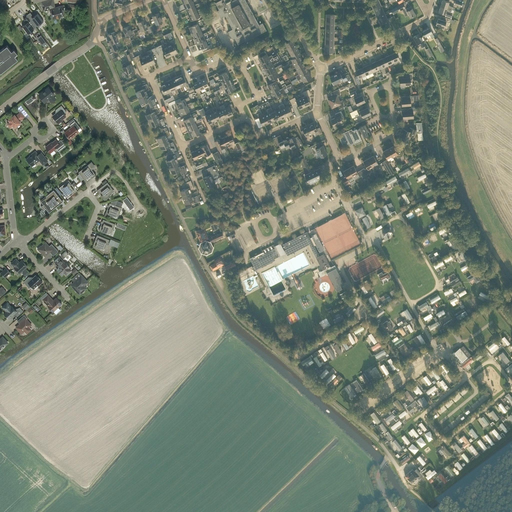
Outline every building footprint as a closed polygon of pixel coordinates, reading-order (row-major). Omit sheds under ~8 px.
[(44,11),(50,9),(52,18),(65,15),(63,5),(55,7),(53,0),(45,0),(41,1),(44,11)] [(193,2),(196,0),(192,0),(183,4),(186,10),(195,5),(194,5),(193,2)] [(220,0),(215,3),(219,9),(217,11),(221,18),(225,15),(233,29),(228,31),(232,38),(234,37),(238,44),(245,40),(246,42),(253,38),(253,37),(266,30),(262,23),(259,25),(245,0),(220,0)] [(378,0),(374,0),(370,2),(373,9),(381,5),(378,0)] [(449,7),(447,7),(449,2),(444,0),(442,0),(440,5),(452,9),(452,7),(449,6),(449,7)] [(186,10),(188,15),(197,11),(197,10),(195,7),(203,4),(202,1),(194,5),(195,5),(186,10),(186,9),(186,10)] [(399,11),(402,9),(404,12),(403,13),(406,17),(409,15),(410,17),(415,14),(412,8),(410,6),(407,7),(407,8),(405,8),(402,3),(397,6),(399,11)] [(384,12),(381,5),(373,9),(376,16),(384,12)] [(445,14),(447,9),(448,9),(448,11),(453,12),(454,10),(452,9),(440,5),(438,12),(445,14)] [(197,11),(188,15),(191,21),(200,17),(198,13),(202,11),(201,9),(197,10),(197,11)] [(387,19),(384,12),(376,16),(379,22),(387,19)] [(152,16),(156,23),(152,24),(155,30),(160,27),(158,24),(162,22),(159,13),(152,16)] [(35,18),(32,14),(28,17),(29,17),(38,28),(46,22),(39,14),(35,18)] [(440,19),(438,18),(436,24),(439,25),(439,27),(443,28),(443,27),(444,27),(446,21),(453,24),(454,20),(450,19),(441,16),(440,19)] [(38,28),(29,17),(25,20),(28,24),(24,28),(30,35),(38,29),(38,28)] [(140,36),(145,33),(144,30),(147,28),(144,19),(138,22),(141,29),(137,31),(138,31),(139,35),(140,36)] [(387,19),(379,22),(382,29),(390,26),(387,19)] [(202,23),(201,21),(197,23),(198,23),(189,27),(191,33),(200,29),(200,28),(199,25),(202,23)] [(126,35),(123,37),(125,42),(126,44),(131,42),(129,36),(133,35),(129,26),(123,28),(126,35)] [(203,34),(201,31),(205,29),(207,28),(206,26),(204,27),(200,28),(200,29),(191,33),(194,38),(203,34)] [(432,32),(429,28),(423,31),(424,35),(422,36),(425,40),(428,39),(426,36),(429,34),(432,38),(434,36),(432,32)] [(110,39),(107,40),(112,51),(117,49),(114,42),(118,41),(114,32),(108,34),(110,39)] [(207,34),(206,32),(203,34),(194,38),(196,44),(205,40),(205,39),(204,36),(207,34)] [(423,41),(419,34),(413,37),(414,39),(411,41),(415,47),(418,45),(417,44),(419,43),(422,47),(425,45),(423,41)] [(442,52),(444,50),(437,37),(434,39),(442,52)] [(208,45),(206,42),(210,40),(209,38),(205,39),(205,40),(196,44),(199,50),(208,45)] [(174,39),(172,40),(170,41),(171,44),(168,46),(172,55),(178,52),(174,44),(176,43),(174,39)] [(292,39),(284,43),(286,47),(294,43),(292,39)] [(0,64),(14,54),(11,50),(13,49),(10,44),(7,46),(3,40),(0,42),(0,64)] [(286,47),(289,51),(296,47),(294,43),(286,47)] [(163,50),(166,57),(172,55),(168,46),(165,47),(163,44),(155,48),(157,52),(163,50)] [(155,48),(152,49),(147,51),(149,55),(145,56),(150,65),(155,63),(152,55),(157,52),(155,48)] [(298,50),(291,55),(293,58),(299,55),(301,54),(298,50)] [(271,54),(272,55),(268,57),(266,53),(258,58),(261,63),(277,55),(275,52),(271,54)] [(401,57),(399,58),(396,52),(389,55),(393,63),(399,60),(400,62),(403,61),(401,57)] [(141,54),(133,58),(135,62),(140,60),(144,68),(150,65),(145,56),(142,58),(141,54)] [(272,65),(270,61),(278,57),(277,55),(261,63),(264,69),(272,65)] [(299,55),(293,58),(291,59),(293,63),(290,65),(291,67),(302,61),(299,55)] [(393,63),(389,55),(382,58),(386,66),(393,63)] [(386,66),(382,58),(376,61),(379,69),(386,66)] [(291,67),(292,69),(295,67),(297,70),(305,66),(302,61),(291,67)] [(374,75),(376,74),(375,71),(379,69),(376,61),(369,64),(373,72),(374,75)] [(127,66),(125,62),(122,64),(124,67),(123,68),(127,77),(135,73),(131,64),(127,66)] [(362,68),(366,75),(373,72),(369,64),(362,68)] [(274,68),(272,65),(264,69),(267,75),(279,68),(278,66),(274,68)] [(297,70),(299,74),(296,76),(297,78),(308,72),(305,66),(297,70)] [(276,72),(280,70),(279,68),(267,75),(270,80),(278,76),(276,72)] [(362,77),(363,79),(367,78),(366,75),(362,68),(355,71),(358,76),(355,77),(358,84),(361,83),(359,78),(362,77)] [(219,75),(215,77),(216,79),(220,78),(221,81),(229,77),(227,71),(219,75)] [(298,80),(302,78),(303,82),(311,77),(308,72),(297,78),(295,79),(296,81),(298,80)] [(341,75),(340,72),(330,77),(333,84),(343,80),(344,82),(347,80),(344,73),(341,75)] [(406,77),(400,78),(400,86),(400,87),(401,87),(401,88),(402,88),(403,88),(404,88),(404,87),(405,87),(405,86),(405,85),(411,85),(410,78),(412,78),(412,73),(406,73),(406,77)] [(181,86),(182,85),(185,84),(187,89),(190,88),(187,83),(183,74),(177,77),(181,86)] [(184,90),(182,85),(181,86),(177,77),(172,79),(176,88),(180,86),(182,91),(184,90)] [(219,86),(220,89),(232,83),(229,77),(221,81),(223,85),(219,86)] [(176,88),(172,79),(166,82),(170,91),(171,90),(174,89),(176,93),(178,93),(179,92),(176,88)] [(270,89),(278,85),(275,81),(268,86),(270,89)] [(165,93),(169,91),(171,96),(173,95),(171,90),(170,91),(166,82),(161,84),(165,93)] [(225,89),(227,93),(235,89),(232,83),(220,89),(221,91),(225,89)] [(147,84),(142,86),(143,89),(136,92),(138,98),(147,94),(146,91),(149,89),(147,84)] [(49,98),(51,102),(55,99),(53,95),(54,94),(48,87),(40,94),(45,101),(49,98)] [(282,93),(280,89),(272,93),(274,97),(282,93)] [(309,89),(303,92),(305,96),(301,98),(305,106),(311,104),(307,96),(311,94),(309,89)] [(332,108),(339,105),(340,107),(345,105),(343,100),(340,102),(338,96),(340,95),(338,89),(330,92),(332,97),(328,99),(332,108)] [(156,104),(152,95),(149,97),(147,94),(138,98),(141,103),(148,100),(150,102),(145,104),(147,108),(153,105),(154,105),(156,104)] [(358,97),(357,95),(351,97),(353,102),(355,101),(357,105),(365,101),(362,95),(358,97)] [(405,96),(405,99),(401,99),(402,106),(411,105),(410,101),(413,100),(412,95),(405,96)] [(189,97),(184,99),(175,104),(178,109),(187,105),(187,104),(185,101),(190,99),(189,97)] [(290,100),(292,105),(297,103),(300,109),(305,106),(301,98),(296,100),(295,97),(290,100)] [(178,109),(180,115),(189,111),(188,107),(192,104),(191,102),(187,104),(187,105),(178,109)] [(229,106),(225,108),(224,104),(221,105),(227,117),(233,114),(232,112),(235,110),(232,103),(228,105),(229,106)] [(288,105),(285,107),(283,103),(281,104),(286,116),(292,114),(288,105)] [(280,109),(277,111),(280,118),(280,119),(286,116),(281,104),(279,105),(280,109)] [(62,120),(61,120),(66,116),(64,114),(66,112),(61,105),(56,110),(58,112),(52,116),(58,123),(62,120)] [(218,112),(221,118),(221,120),(227,117),(221,105),(219,106),(221,110),(218,112)] [(155,108),(153,109),(154,112),(146,115),(148,121),(158,117),(156,114),(159,112),(157,107),(155,108)] [(271,107),(269,108),(274,120),(280,118),(277,111),(276,109),(273,111),(271,107)] [(362,107),(356,110),(359,115),(361,114),(363,117),(371,114),(368,108),(363,110),(362,107)] [(402,111),(403,112),(402,113),(402,115),(403,115),(403,119),(413,118),(413,111),(416,110),(416,107),(409,108),(409,111),(402,111)] [(218,112),(217,110),(213,112),(212,108),(209,109),(215,121),(221,118),(218,112)] [(266,109),(268,113),(265,115),(269,123),(274,120),(269,108),(266,109)] [(209,114),(205,116),(209,124),(215,121),(209,109),(207,110),(209,114)] [(335,114),(337,117),(331,120),(334,126),(342,122),(340,118),(343,117),(341,111),(335,114)] [(21,112),(16,116),(14,114),(8,119),(10,121),(7,123),(10,127),(13,125),(14,127),(20,122),(19,121),(24,117),(21,112)] [(184,120),(183,120),(186,126),(195,122),(194,121),(193,118),(197,116),(196,113),(194,112),(190,114),(183,117),(184,120)] [(259,113),(257,114),(255,115),(256,117),(258,116),(259,117),(263,126),(269,123),(265,115),(261,116),(259,113)] [(159,123),(160,126),(165,124),(162,119),(159,120),(158,117),(148,121),(151,127),(159,123)] [(72,127),(64,132),(67,135),(67,136),(68,136),(70,139),(79,132),(77,130),(80,128),(74,119),(69,123),(72,127)] [(197,126),(195,123),(200,121),(199,119),(194,121),(195,122),(186,126),(188,131),(197,127),(197,126)] [(319,127),(316,129),(313,122),(308,125),(312,133),(315,132),(316,135),(322,132),(319,127)] [(188,131),(191,137),(200,133),(198,129),(203,127),(201,124),(197,126),(197,127),(188,131)] [(370,133),(365,124),(359,127),(360,129),(357,130),(356,129),(352,130),(351,128),(340,134),(341,136),(339,137),(342,144),(348,144),(349,144),(349,143),(349,142),(351,141),(352,144),(354,143),(355,144),(362,140),(359,135),(362,133),(364,137),(370,133)] [(303,130),(301,131),(304,140),(307,138),(306,136),(312,133),(308,125),(302,128),(303,130)] [(399,139),(408,142),(410,135),(414,136),(416,130),(409,128),(408,131),(403,129),(399,139)] [(167,130),(163,132),(164,135),(156,138),(159,144),(168,140),(167,137),(170,135),(167,130)] [(225,146),(225,145),(234,141),(231,134),(222,138),(221,137),(225,146)] [(286,138),(286,139),(283,140),(280,135),(276,137),(273,138),(276,146),(279,145),(281,148),(285,146),(286,148),(290,146),(292,149),(296,147),(297,149),(303,146),(300,138),(299,139),(298,136),(294,138),(293,137),(289,139),(289,137),(288,137),(288,136),(287,136),(286,137),(286,138)] [(216,141),(215,142),(218,149),(225,146),(221,137),(216,140),(216,141)] [(52,143),(51,145),(50,143),(45,147),(50,153),(56,148),(59,152),(66,146),(61,140),(58,142),(56,139),(52,143)] [(161,150),(169,146),(171,150),(172,152),(176,150),(175,148),(173,142),(169,143),(168,140),(159,144),(161,150)] [(319,147),(319,146),(320,145),(318,142),(310,146),(314,153),(317,152),(320,158),(327,154),(323,145),(319,147)] [(207,145),(206,146),(205,145),(200,147),(204,156),(211,153),(207,145)] [(397,158),(400,157),(403,155),(400,150),(396,152),(393,146),(388,149),(393,157),(396,155),(397,158)] [(191,152),(194,160),(203,156),(204,156),(200,147),(200,148),(191,152)] [(383,152),(389,163),(392,162),(390,158),(393,157),(388,149),(383,152)] [(170,156),(173,155),(174,158),(166,161),(169,167),(178,163),(177,160),(180,158),(177,150),(176,150),(172,152),(169,153),(170,156)] [(39,160),(43,165),(48,161),(41,152),(38,155),(35,151),(31,154),(31,155),(26,159),(31,166),(39,160)] [(378,168),(380,167),(373,155),(368,158),(373,166),(376,165),(378,168)] [(303,167),(308,165),(304,157),(299,159),(303,167)] [(367,168),(365,169),(367,174),(372,171),(370,168),(373,166),(368,158),(363,161),(367,168)] [(390,174),(393,173),(387,162),(384,163),(390,174)] [(81,180),(83,178),(86,182),(96,175),(91,169),(94,166),(91,163),(83,170),(82,169),(78,172),(79,173),(77,175),(81,180)] [(182,175),(187,172),(184,165),(180,167),(178,163),(169,167),(172,173),(180,170),(182,175)] [(210,174),(203,178),(208,188),(215,184),(212,177),(219,174),(214,165),(207,168),(210,174)] [(359,171),(357,172),(353,165),(348,168),(355,179),(362,175),(359,171)] [(405,177),(408,175),(406,172),(409,171),(407,167),(398,172),(400,176),(403,174),(405,177)] [(320,179),(319,176),(319,173),(322,172),(320,168),(305,175),(308,181),(309,181),(310,184),(320,179)] [(345,185),(355,179),(348,168),(343,171),(345,175),(341,177),(345,185)] [(390,187),(401,181),(397,173),(386,179),(390,187)] [(113,191),(110,187),(110,186),(106,180),(102,183),(103,185),(97,190),(104,200),(111,195),(110,194),(113,191)] [(194,188),(190,180),(185,183),(188,188),(180,191),(183,197),(192,193),(190,190),(194,188)] [(71,185),(68,181),(64,185),(63,184),(59,187),(67,197),(70,195),(68,193),(71,191),(73,193),(77,190),(72,184),(71,185)] [(376,190),(386,185),(384,181),(374,186),(376,190)] [(46,196),(47,196),(41,201),(44,204),(41,206),(44,209),(46,208),(49,212),(63,201),(53,190),(46,196)] [(255,205),(258,203),(251,190),(248,192),(255,205)] [(407,202),(410,200),(405,191),(401,193),(407,202)] [(194,203),(199,201),(197,195),(193,197),(192,193),(183,197),(185,204),(193,200),(194,203)] [(388,215),(391,213),(387,202),(383,204),(388,215)] [(117,217),(119,212),(120,212),(122,207),(110,203),(105,214),(112,217),(113,216),(117,217)] [(377,219),(385,216),(381,206),(373,209),(377,219)] [(356,213),(358,215),(360,216),(365,214),(362,208),(357,210),(356,213)] [(409,218),(415,215),(412,209),(406,213),(409,218)] [(106,233),(106,232),(110,234),(112,228),(113,229),(115,224),(103,219),(99,230),(106,233)] [(448,223),(438,229),(441,233),(450,227),(448,223)] [(425,224),(419,227),(423,234),(429,230),(425,224)] [(390,226),(383,227),(384,234),(391,233),(390,226)] [(196,232),(200,242),(208,238),(204,228),(196,232)] [(442,233),(444,238),(450,235),(447,230),(442,233)] [(323,270),(321,271),(319,273),(320,276),(322,275),(327,273),(335,288),(344,284),(335,265),(330,267),(324,254),(319,257),(307,232),(264,254),(263,251),(251,259),(254,266),(252,267),(254,270),(256,269),(261,267),(275,260),(274,258),(286,253),(284,249),(307,238),(323,270)] [(210,238),(211,242),(218,239),(223,236),(223,234),(222,233),(216,235),(210,238)] [(100,248),(104,249),(106,244),(107,244),(109,239),(97,235),(93,246),(100,249),(100,248)] [(316,239),(314,235),(312,237),(320,252),(324,250),(318,238),(316,239)] [(454,236),(447,239),(450,245),(452,243),(454,248),(458,246),(454,236)] [(40,246),(37,249),(40,252),(41,252),(45,256),(50,252),(53,256),(58,251),(51,244),(49,246),(45,242),(41,246),(40,246)] [(205,250),(204,254),(206,255),(212,252),(214,246),(211,245),(210,243),(207,242),(204,244),(203,247),(204,250),(205,250)] [(461,247),(454,255),(456,257),(459,254),(461,256),(465,252),(461,247)] [(438,249),(429,254),(432,260),(441,256),(438,249)] [(220,257),(215,260),(216,262),(210,266),(213,270),(220,266),(220,265),(224,263),(221,260),(225,257),(224,254),(220,257)] [(56,269),(62,275),(64,273),(66,275),(71,270),(69,268),(70,267),(65,262),(64,262),(59,257),(54,261),(59,267),(56,269)] [(16,259),(11,263),(14,267),(19,273),(27,266),(22,260),(19,262),(16,259)] [(444,268),(447,266),(443,259),(434,263),(438,272),(444,270),(444,268)] [(236,265),(234,262),(226,267),(228,270),(236,265)] [(6,268),(1,273),(5,277),(10,272),(6,268)] [(380,272),(377,273),(380,280),(386,277),(387,278),(390,276),(388,271),(381,275),(380,272)] [(86,288),(84,286),(88,282),(87,281),(79,272),(71,279),(74,282),(71,285),(79,294),(86,288)] [(475,273),(467,278),(469,281),(474,278),(477,282),(480,280),(475,273)] [(28,277),(23,282),(29,288),(31,286),(33,288),(37,284),(38,285),(42,282),(36,275),(31,279),(28,277)] [(450,280),(454,285),(462,280),(460,277),(456,279),(455,277),(450,280)] [(481,290),(479,293),(488,298),(490,295),(481,290)] [(389,292),(382,296),(385,302),(392,298),(389,292)] [(432,301),(441,296),(439,293),(430,298),(432,301)] [(48,305),(47,306),(53,311),(61,303),(56,298),(53,300),(48,295),(42,299),(48,305)] [(373,307),(377,305),(372,295),(369,297),(373,307)] [(394,300),(397,307),(402,304),(398,298),(394,300)] [(421,308),(429,304),(427,300),(419,305),(421,308)] [(17,316),(23,311),(20,308),(16,311),(12,306),(11,306),(7,302),(2,307),(6,311),(4,313),(8,319),(15,313),(17,316)] [(349,314),(356,307),(353,304),(346,311),(349,314)] [(378,315),(385,310),(382,307),(375,312),(378,315)] [(401,311),(403,314),(406,312),(410,318),(413,315),(407,307),(401,311)] [(28,327),(31,324),(26,319),(27,318),(24,315),(17,321),(20,324),(16,327),(21,333),(24,330),(27,333),(31,329),(28,327)] [(453,317),(443,322),(445,326),(455,321),(453,317)] [(391,332),(398,327),(396,324),(394,326),(388,318),(383,321),(391,332)] [(432,328),(441,323),(439,319),(430,324),(432,328)] [(353,330),(355,333),(364,328),(362,325),(353,330)] [(350,332),(347,334),(353,344),(356,342),(350,332)] [(371,332),(368,334),(373,343),(377,341),(371,332)] [(403,339),(401,335),(399,336),(398,334),(392,337),(395,343),(403,339)] [(344,339),(341,341),(346,349),(349,348),(344,339)] [(490,348),(498,343),(496,339),(488,345),(490,348)] [(379,341),(371,346),(373,349),(381,344),(379,341)] [(405,341),(398,345),(403,352),(409,347),(405,341)] [(443,350),(447,347),(442,341),(438,343),(443,350)] [(336,342),(334,344),(339,354),(342,352),(336,342)] [(501,343),(490,348),(492,352),(503,346),(501,343)] [(454,352),(462,362),(467,357),(469,356),(461,347),(460,348),(454,352)] [(384,348),(374,354),(376,357),(386,352),(384,348)] [(484,348),(476,354),(480,360),(484,357),(482,354),(486,351),(484,348)] [(503,350),(500,353),(507,361),(510,358),(503,350)] [(471,365),(469,362),(473,359),(470,355),(462,362),(467,368),(471,365)] [(302,361),(304,364),(312,359),(310,356),(302,361)] [(390,357),(387,359),(394,369),(396,367),(390,357)] [(444,361),(441,363),(443,367),(441,369),(444,373),(450,370),(444,361)] [(383,363),(380,365),(386,374),(389,372),(383,363)] [(376,366),(372,368),(378,378),(382,376),(376,366)] [(319,375),(322,377),(328,371),(326,368),(319,375)] [(452,380),(456,377),(452,370),(448,372),(452,380)] [(366,382),(369,381),(364,372),(361,374),(366,382)] [(326,380),(329,382),(336,375),(333,373),(326,380)] [(423,376),(429,383),(432,381),(427,373),(423,376)] [(329,384),(331,386),(338,380),(335,377),(329,384)] [(359,390),(362,388),(356,379),(353,381),(359,390)] [(352,395),(355,393),(349,383),(346,385),(352,395)] [(428,392),(438,387),(436,383),(426,388),(428,392)] [(408,388),(405,390),(407,393),(405,394),(409,401),(414,397),(408,388)] [(423,405),(427,403),(420,394),(416,397),(423,405)] [(411,411),(420,403),(415,398),(407,405),(411,411)] [(498,403),(505,411),(508,409),(501,400),(498,403)] [(379,408),(381,411),(385,408),(389,413),(392,411),(386,403),(379,408)] [(493,408),(490,410),(497,418),(500,416),(493,408)] [(393,415),(397,419),(399,417),(393,410),(385,418),(388,421),(393,415)] [(460,420),(466,416),(462,412),(457,416),(460,420)] [(485,414),(479,417),(483,425),(489,422),(485,414)] [(400,418),(391,425),(393,428),(402,421),(400,418)] [(384,430),(388,428),(382,420),(379,423),(384,430)] [(424,429),(427,427),(422,420),(419,422),(424,429)] [(502,421),(500,422),(506,431),(508,429),(502,421)] [(495,426),(492,429),(499,438),(502,435),(495,426)] [(385,431),(389,438),(393,436),(389,429),(385,431)] [(431,429),(425,432),(429,440),(435,436),(431,429)] [(491,443),(494,441),(487,431),(484,434),(491,443)] [(407,443),(410,441),(405,433),(402,435),(407,443)] [(461,435),(465,441),(462,442),(465,446),(471,442),(465,433),(461,435)] [(422,446),(427,442),(421,435),(416,439),(422,446)] [(397,451),(403,447),(396,437),(390,441),(397,451)] [(477,439),(484,448),(487,446),(480,437),(477,439)] [(457,448),(456,449),(459,452),(463,448),(455,440),(452,442),(457,448)] [(413,441),(408,446),(415,452),(419,447),(413,441)] [(472,443),(469,446),(476,453),(479,450),(472,443)] [(445,444),(439,448),(447,457),(452,453),(445,444)] [(468,461),(471,458),(464,451),(461,453),(468,461)] [(401,459),(403,462),(411,457),(409,454),(401,459)] [(460,468),(463,465),(458,459),(455,462),(460,468)] [(445,466),(451,474),(455,471),(448,463),(445,466)] [(437,471),(435,467),(432,469),(430,467),(425,471),(427,473),(426,475),(428,478),(437,471)] [(409,472),(405,475),(410,481),(412,479),(413,480),(415,478),(413,476),(415,474),(411,470),(409,472)] [(439,473),(442,478),(440,480),(443,483),(448,478),(442,471),(439,473)]
